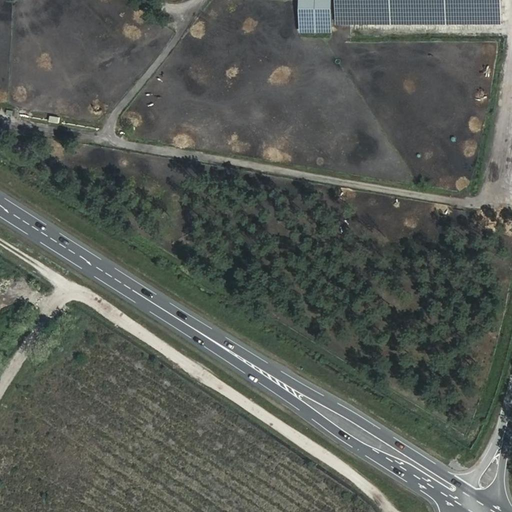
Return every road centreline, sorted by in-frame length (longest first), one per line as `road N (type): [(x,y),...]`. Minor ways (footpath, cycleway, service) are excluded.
road 1 (primary): [(489,509),(0,201)]
road 2 (track): [(388,511),(223,389),(0,243)]
road 3 (track): [(66,286),(0,387)]
